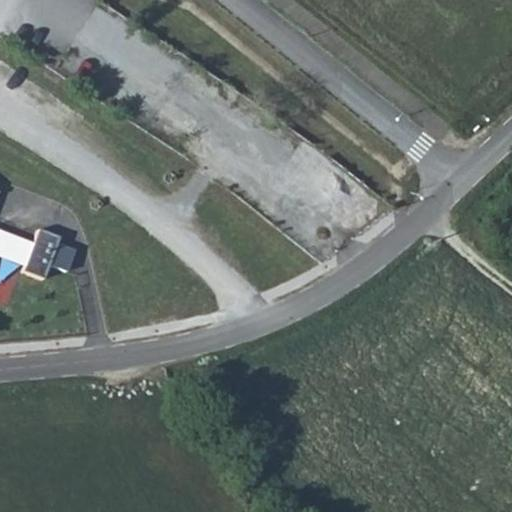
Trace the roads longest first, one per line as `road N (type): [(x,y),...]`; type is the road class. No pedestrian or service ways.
road 1 (residential): [(0,371),(106,359),(234,331),(289,310),(347,278),(458,183)]
road 2 (residential): [(237,0),(458,183)]
